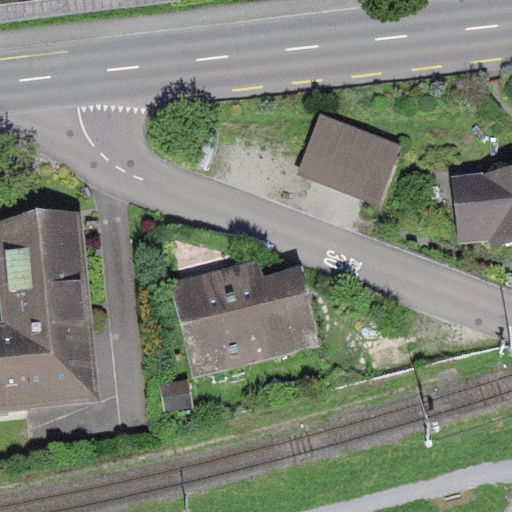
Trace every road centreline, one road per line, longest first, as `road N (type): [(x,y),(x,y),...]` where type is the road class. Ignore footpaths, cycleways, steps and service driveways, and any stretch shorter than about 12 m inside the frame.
road 1 (residential): [(511,318),(134,176),(97,149),(76,77)]
road 2 (primary): [(76,77),(511,26)]
